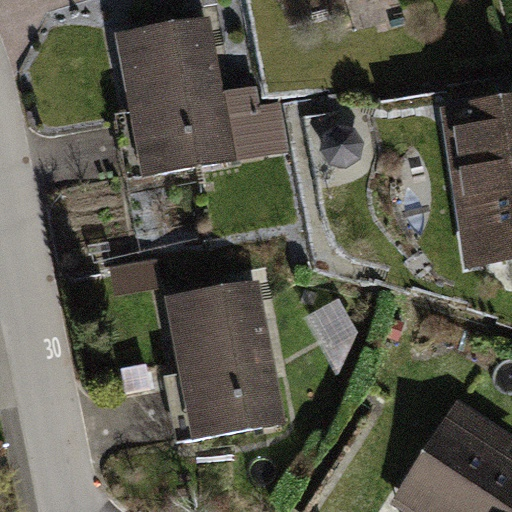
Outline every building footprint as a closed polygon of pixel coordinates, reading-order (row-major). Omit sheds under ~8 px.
[(141,121),(124,124),(134,179),(231,161),(205,24),(126,38),(141,121)] [(259,105),(266,146),(286,142),(278,101),(259,105)] [(511,105),(452,115),(465,207),(492,203),(500,257),(511,255),(511,105)] [(352,133),(339,131),(329,138),(326,151),(332,162),(346,165),(357,158),(360,145),(352,133)] [(120,295),(160,288),(155,263),(116,270),(120,295)] [(191,385),(175,388),(185,443),(280,425),(254,286),(175,301),(191,385)] [(355,337),(336,304),(312,318),(340,368),(355,337)] [(389,511),(511,511),(511,464),(448,422),(389,511)] [(363,511),(322,485),(304,511),(363,511)]
